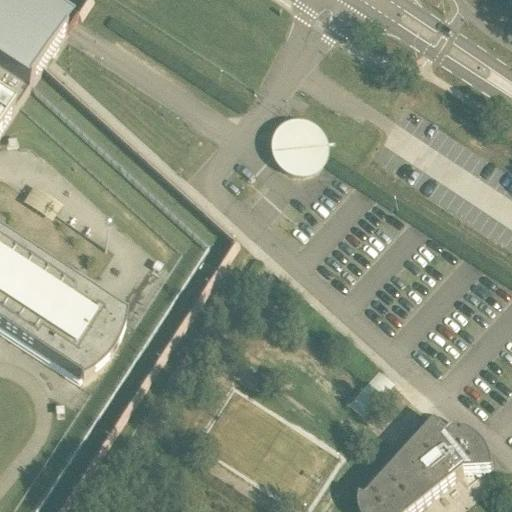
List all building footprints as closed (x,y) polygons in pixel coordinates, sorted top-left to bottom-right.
[(65,42),(66,40),(5,0),(0,0),(0,337),(79,389),(83,391),(92,386),(99,380),(107,372),(113,364),(118,355),(122,345),(122,344),(125,336),(126,326),(122,323),(0,243),(0,140),(21,109),(33,90),(45,72),(47,70),(53,60),(65,42)] [(322,133),(316,128),(307,124),(301,124),(297,123),(288,126),(279,131),(273,139),(270,149),(271,159),(274,168),(280,175),(289,181),(299,183),(306,182),(314,179),(320,175),(325,169),(328,162),(329,154),(329,147),(326,140),(322,133)] [(272,277),(264,286),(277,298),(285,289),(272,277)] [(380,375),(349,408),(362,419),(392,386),(380,375)] [(422,511),(465,478),(494,477),(494,470),(491,462),(488,455),(483,449),(477,443),(471,439),(463,436),(456,435),(452,435),(452,436),(449,439),(436,427),(367,504),(361,502),(360,506),(360,510),(360,511),(422,511)]
